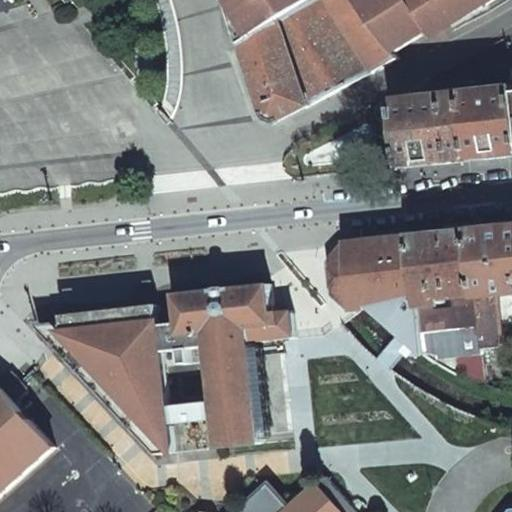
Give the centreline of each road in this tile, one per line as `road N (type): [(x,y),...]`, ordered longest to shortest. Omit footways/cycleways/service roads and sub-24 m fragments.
road 1 (secondary): [(0,247),(511,191)]
road 2 (residential): [(280,138),(511,13)]
